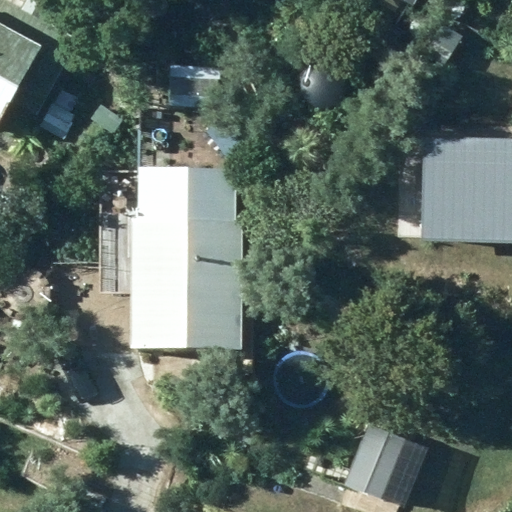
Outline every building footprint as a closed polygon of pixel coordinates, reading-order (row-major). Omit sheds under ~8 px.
[(0,0),(0,108),(5,100),(32,115),(75,40),(29,14),(37,0),(0,0)] [(366,87),(383,59),(361,45),(343,71),(366,87)] [(224,74),(162,72),(160,121),(222,124),(224,74)] [(511,148),(421,145),(417,258),(511,262),(511,148)] [(273,203),(329,194),(324,163),(267,172),(273,203)] [(123,349),(237,350),(239,223),(233,223),(234,196),(218,197),(219,171),(161,171),(161,189),(136,188),(137,219),(123,219),(123,349)] [(74,319),(103,319),(104,263),(74,262),(74,319)] [(377,425),(339,498),(365,511),(384,511),(419,446),(377,425)]
